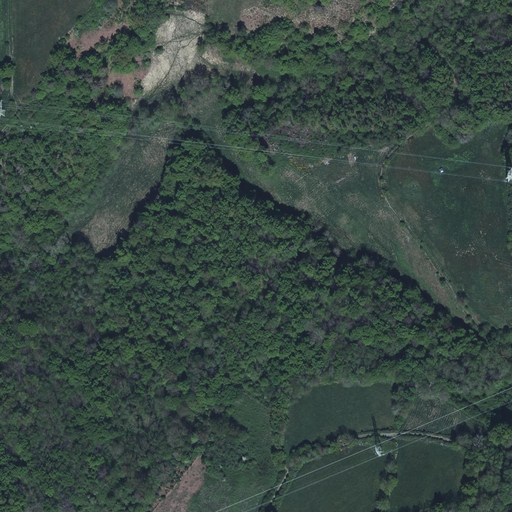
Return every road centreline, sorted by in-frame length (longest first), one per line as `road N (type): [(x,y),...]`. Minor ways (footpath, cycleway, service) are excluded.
road 1 (track): [(511,448),(361,436),(287,469),(268,511)]
road 2 (track): [(7,0),(18,104),(37,100),(123,37)]
